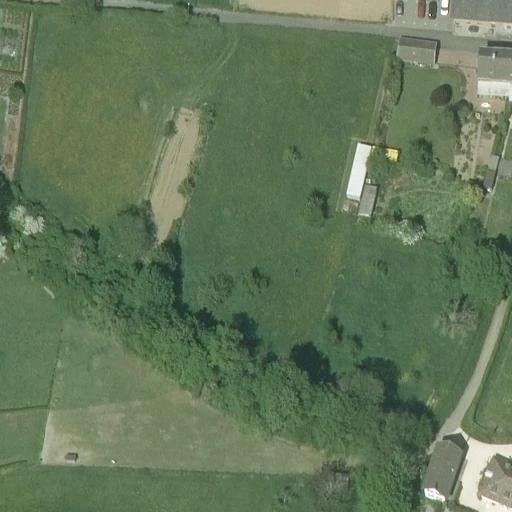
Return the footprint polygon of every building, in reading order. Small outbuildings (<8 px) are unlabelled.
[(487,29),(489,0),(454,0),(453,26),(487,29)] [(511,0),(489,0),(487,29),(511,31),(511,0)] [(437,46),(399,41),(395,63),(434,69),(437,46)] [(509,107),(511,69),(511,61),(495,60),(495,62),(480,60),(478,87),(477,100),(509,103),(509,107)] [(370,161),(373,150),(359,148),(355,166),(368,169),(370,161)] [(495,174),(495,176),(496,176),(511,180),(511,175),(511,163),(500,160),(495,174)] [(352,173),(346,199),(359,202),(365,176),(352,173)] [(482,191),(491,193),(496,176),(495,176),(487,173),(486,173),(486,174),(482,191)] [(377,192),(365,189),(358,217),(371,220),(377,192)] [(447,506),(456,478),(462,459),(439,452),(424,498),(447,506)] [(511,511),(511,470),(494,462),(478,498),(511,511)] [(324,494),(346,497),(348,479),(326,477),(324,494)]
